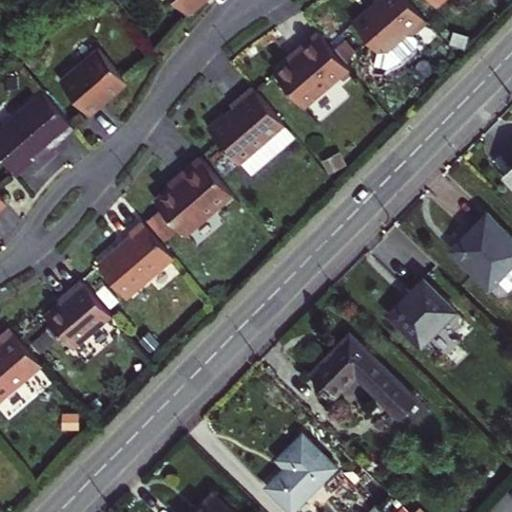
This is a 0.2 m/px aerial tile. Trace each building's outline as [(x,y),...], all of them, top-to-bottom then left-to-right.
[(171,0),(182,13),(197,0),(171,0)] [(425,24),(405,0),(378,0),(376,2),(377,4),(369,11),(365,11),(351,23),(375,53),(370,67),(382,72),(397,64),(414,49),(415,42),(410,36),(425,24)] [(441,0),(425,0),(432,8),(441,0)] [(341,63),(316,34),(294,53),(297,55),(292,59),(273,75),(296,102),(341,63)] [(123,80),(96,49),(58,81),(87,115),(101,104),(99,102),(105,97),(123,80)] [(283,126),(251,88),(230,106),(233,110),(229,114),(225,117),(222,117),(207,130),(237,165),(239,164),(250,177),(276,155),(265,141),(283,126)] [(73,128),(42,92),(0,128),(0,156),(15,174),(43,149),(48,145),(50,147),(73,128)] [(283,126),(265,141),(276,155),(295,139),(283,126)] [(231,196),(199,157),(175,177),(178,179),(171,185),(153,201),(184,236),(231,196)] [(470,244),(459,255),(490,286),(491,285),(511,264),(511,237),(505,230),(497,223),(489,214),(468,235),(474,240),(470,244)] [(505,230),(509,226),(502,218),(497,223),(505,230)] [(173,257),(142,221),(129,232),(131,234),(120,244),(97,264),(126,297),(173,257)] [(511,264),(491,285),(498,292),(507,290),(511,284),(511,264)] [(394,318),(422,346),(458,311),(425,278),(410,293),(414,298),(411,301),(394,318)] [(111,316),(81,280),(68,292),(70,294),(63,300),(45,316),(73,349),(111,316)] [(0,401),(43,366),(10,328),(0,336),(0,401)] [(314,372),(336,395),(357,374),(401,416),(418,399),(353,333),(325,361),(314,372)] [(267,485),(292,510),(337,465),(303,432),(283,452),(278,458),(286,465),(267,485)] [(237,511),(215,490),(193,511),(237,511)]
